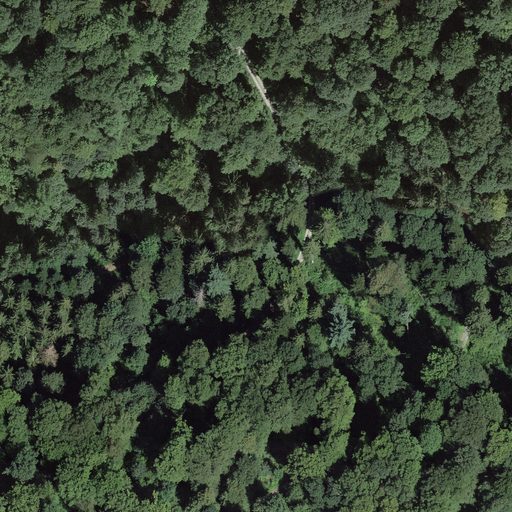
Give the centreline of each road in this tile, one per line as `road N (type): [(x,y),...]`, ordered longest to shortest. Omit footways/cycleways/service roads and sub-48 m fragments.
road 1 (track): [(393,0),(379,28),(387,86),(460,154),(479,190),(486,222),(475,312),(461,348),(423,395),(236,511)]
road 2 (track): [(212,0),(312,191),(311,225),(282,295),(249,332),(200,361),(69,406),(0,417)]
road 3 (track): [(191,208),(174,234),(143,256),(97,271),(0,274)]
